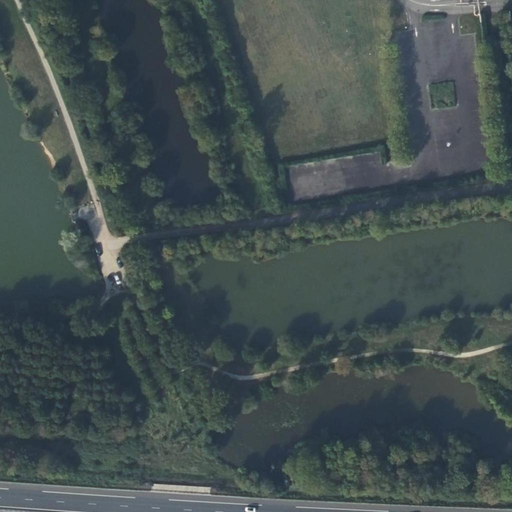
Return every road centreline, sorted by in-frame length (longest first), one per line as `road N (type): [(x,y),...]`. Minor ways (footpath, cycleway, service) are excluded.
road 1 (unclassified): [(511,185),(105,238)]
road 2 (trunk): [(214,511),(0,498)]
